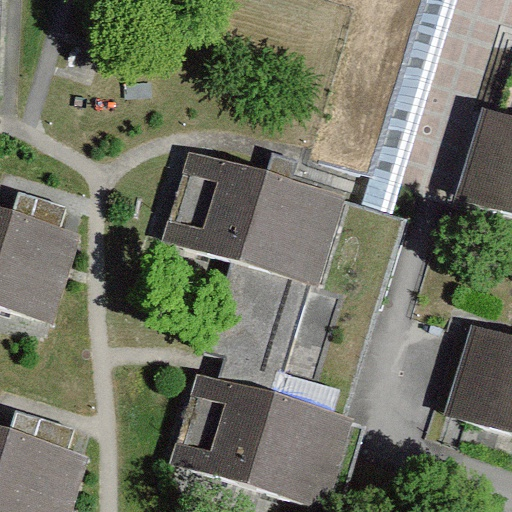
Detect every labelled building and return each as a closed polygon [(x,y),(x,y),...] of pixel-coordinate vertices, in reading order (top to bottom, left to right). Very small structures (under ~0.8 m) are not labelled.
[(0,0),(0,103),(5,104),(9,5),(30,6),(30,0),(0,0)] [(511,118),(461,102),(431,193),(511,220),(511,118)] [(192,162),(166,248),(235,269),(201,381),(347,426),(408,228),(192,162)] [(0,215),(0,312),(49,331),(81,245),(0,215)] [(511,343),(475,332),(446,424),(511,444),(511,343)] [(347,426),(201,381),(176,470),(302,511),(338,511),(366,432),(347,426)] [(75,511),(92,465),(0,433),(0,511),(75,511)]
